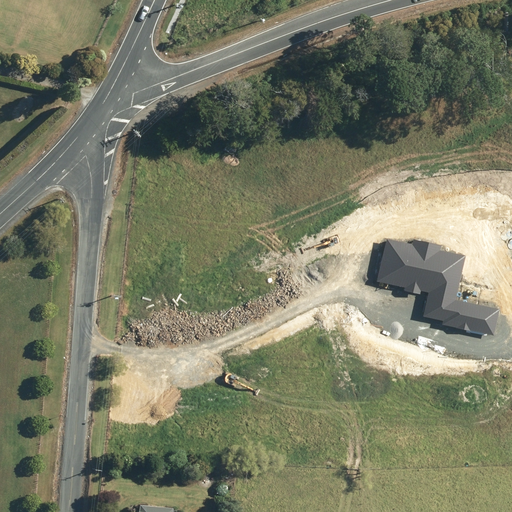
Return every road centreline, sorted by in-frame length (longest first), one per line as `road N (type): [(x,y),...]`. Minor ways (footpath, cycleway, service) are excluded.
road 1 (unclassified): [(69,511),(92,196),(90,170),(72,144)]
road 2 (unclassified): [(113,86),(143,89),(297,24),(383,0)]
